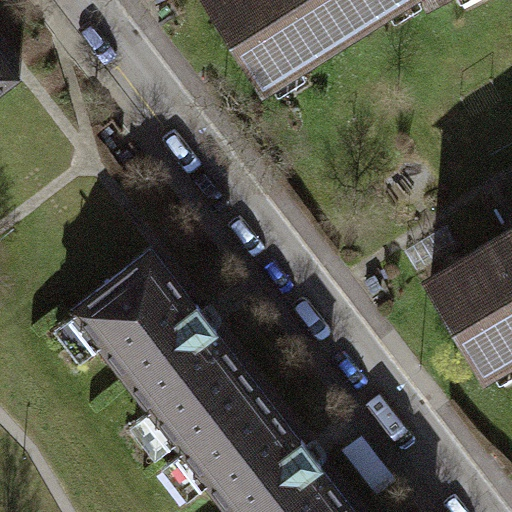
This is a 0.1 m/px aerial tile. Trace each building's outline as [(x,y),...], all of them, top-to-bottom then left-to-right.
[(200,0),(252,81),(384,0),(200,0)] [(0,82),(9,76),(0,63),(0,82)] [(511,226),(423,279),(475,366),(511,344),(511,226)] [(62,310),(169,445),(246,384),(139,249),(62,310)] [(169,445),(221,511),(347,511),(246,384),(169,445)] [(353,432),(333,446),(368,496),(389,482),(353,432)]
